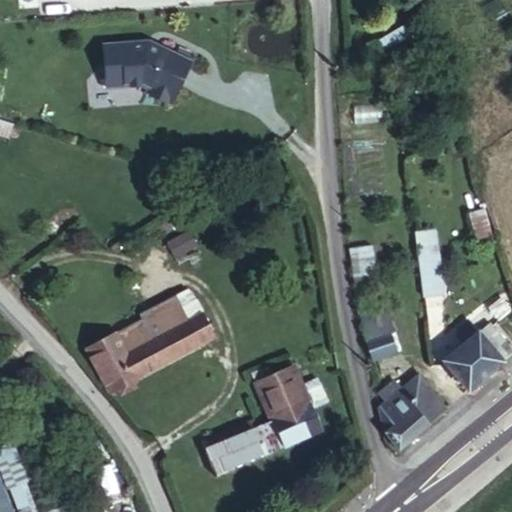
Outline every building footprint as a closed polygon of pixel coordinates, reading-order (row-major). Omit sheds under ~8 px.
[(100,43),(101,59),(105,62),(102,66),(103,87),(137,84),(144,88),(142,91),(167,103),(187,59),(155,44),(153,50),(145,47),(145,39),(100,43)] [(487,236),(479,210),(468,213),(476,239),(487,236)] [(356,284),(376,282),(371,245),(351,248),(356,284)] [(428,313),(443,312),(436,265),(421,267),(428,313)] [(176,294),(201,342),(215,335),(189,287),(176,294)] [(109,392),(201,342),(176,294),(140,313),(143,318),(86,349),(109,392)] [(359,313),(361,323),(388,314),(387,304),(359,313)] [(388,314),(361,323),(366,342),(372,359),(395,350),(390,333),(391,333),(388,314)] [(468,390),(511,352),(511,351),(488,324),(443,360),(468,390)] [(288,358),(251,375),(270,419),(263,423),(260,415),(200,440),(215,475),(319,430),(288,358)] [(398,448),(444,410),(417,375),(400,389),(393,381),(377,394),(384,402),(379,406),(385,431),(398,448)] [(18,511),(29,511),(21,490),(12,494),(18,511)] [(12,511),(6,498),(0,500),(0,511),(12,511)]
